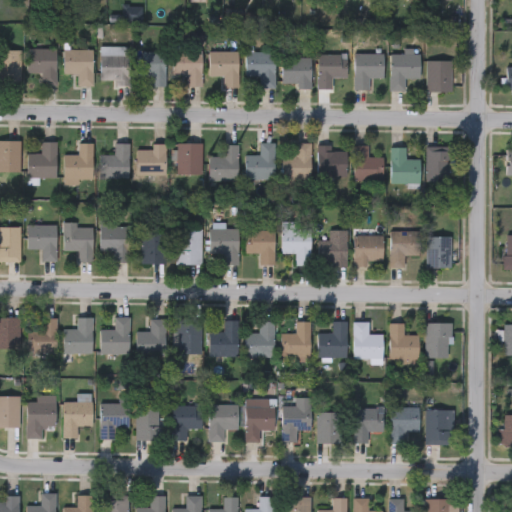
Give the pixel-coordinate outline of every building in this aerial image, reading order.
[(99,82),(99,47),(126,47),(126,82),(99,82)] [(41,84),(41,72),(26,72),(26,48),(55,48),(55,84),(41,84)] [(0,49),(19,49),(19,85),(0,85),(0,49)] [(92,49),(92,84),(75,84),(75,74),(62,74),(62,49),(92,49)] [(200,51),(200,86),(185,86),(185,74),(172,74),(172,51),(200,51)] [(222,75),(207,75),(207,51),(237,51),(237,87),(222,87),(222,75)] [(244,52),(273,51),(274,87),(258,88),(258,76),(244,76),(244,52)] [(164,52),(164,86),(149,86),(149,74),(136,74),(136,52),(164,52)] [(382,53),(382,77),(368,77),(368,89),(353,89),(353,53),(382,53)] [(419,53),(419,78),(404,78),(404,90),(389,90),(389,53),(419,53)] [(316,89),(317,54),(345,54),(345,76),(331,76),(331,89),(316,89)] [(309,89),(295,89),(295,82),(280,82),(280,57),(309,57),(309,89)] [(450,90),(425,90),(425,60),(450,60),(450,90)] [(0,140),(18,140),(18,171),(0,171),(0,140)] [(55,141),(55,177),(26,177),(26,153),(39,153),(39,141),(55,141)] [(62,154),(76,154),(76,142),(91,142),(91,179),(62,179),(62,154)] [(98,155),(113,155),(113,143),(128,143),(128,177),(98,177),(98,155)] [(201,174),(175,174),(175,143),(201,143),(201,174)] [(273,143),(273,179),(244,179),(244,155),(258,155),(258,143),(273,143)] [(280,156),(294,156),(294,143),(310,143),(310,183),(280,183),(280,156)] [(151,149),(151,144),(165,144),(165,175),(135,175),(135,149),(151,149)] [(208,181),(208,156),(221,156),(221,144),(237,144),(237,181),(208,181)] [(352,145),(366,145),(366,156),(381,156),(381,179),(352,179),(352,145)] [(404,147),(404,159),(418,159),(418,183),(389,183),(389,147),(404,147)] [(424,147),(450,147),(450,181),(424,181),(424,147)] [(345,175),(316,175),(316,148),(345,148),(345,175)] [(128,226),(128,261),(112,261),(112,250),(99,250),(99,220),(110,220),(110,226),(128,226)] [(40,260),(40,248),(26,248),(26,224),(55,224),(55,260),(40,260)] [(0,226),(18,226),(18,261),(0,261),(0,226)] [(91,227),(91,261),(77,261),(77,249),(62,249),(62,227),(91,227)] [(237,264),(222,264),(222,253),(208,253),(208,228),(237,228),(237,264)] [(200,229),(200,263),(175,263),(175,229),(200,229)] [(280,253),(280,229),(309,229),(309,264),(295,264),(295,253),(280,253)] [(273,230),(272,265),(258,265),(258,253),(244,253),(245,230),(273,230)] [(346,230),(346,266),(318,266),(318,240),(328,240),(328,230),(346,230)] [(418,230),(418,255),(404,255),(404,267),(388,267),(388,230),(418,230)] [(164,263),(139,263),(139,232),(164,232),(164,263)] [(382,235),(381,259),(366,259),(366,265),(352,265),(353,234),(382,235)] [(511,234),(511,269),(503,269),(503,234),(511,234)] [(424,267),(424,236),(449,236),(449,267),(424,267)] [(0,348),(0,317),(19,317),(19,348),(0,348)] [(40,329),(40,317),(55,317),(55,353),(25,353),(25,329),(40,329)] [(61,329),(75,329),(75,317),(91,317),(91,353),(71,353),(71,360),(61,360),(61,329)] [(128,317),(128,354),(99,354),(99,329),(113,329),(113,317),(128,317)] [(200,354),(173,354),(174,318),(200,318),(200,354)] [(135,331),(148,331),(148,319),(165,319),(165,356),(135,356),(135,331)] [(237,320),(237,356),(207,356),(207,333),(222,333),(222,320),(237,320)] [(273,321),(273,356),(244,356),(244,333),(258,333),(258,321),(273,321)] [(309,321),(309,360),(280,360),(280,333),(294,333),(294,321),(309,321)] [(345,357),(316,357),(316,333),(331,333),(331,321),(345,321),(345,357)] [(367,321),(367,334),(381,334),(381,358),(352,358),(352,321),(367,321)] [(388,358),(388,323),(403,323),(403,334),(417,334),(417,358),(388,358)] [(449,323),(449,358),(424,358),(424,323),(449,323)] [(511,324),(511,355),(502,355),(502,324),(511,324)] [(54,395),(54,427),(41,427),(41,437),(25,437),(25,402),(34,402),(34,395),(54,395)] [(18,427),(0,427),(0,396),(18,396),(18,427)] [(274,399),(274,430),(258,430),(258,441),(244,441),(244,399),(274,399)] [(91,426),(76,426),(76,437),(61,437),(62,401),(91,401),(91,426)] [(99,403),(128,403),(128,427),(114,427),(114,439),(99,439),(99,403)] [(171,404),(200,404),(200,428),(185,428),(185,439),(171,439),(171,404)] [(157,405),(157,439),(134,439),(134,405),(157,405)] [(236,405),(236,429),(222,429),(223,441),(207,441),(207,405),(236,405)] [(309,430),(296,430),(296,441),(280,441),(280,405),(309,405),(309,430)] [(381,431),(367,431),(367,443),(352,443),(352,408),(381,408),(381,431)] [(389,408),(420,408),(420,431),(403,431),(403,443),(389,443),(389,408)] [(424,444),(424,410),(451,410),(451,444),(424,444)] [(338,443),(315,443),(315,412),(338,412),(338,443)] [(496,428),(503,428),(503,414),(511,414),(511,445),(496,445),(496,428)] [(24,511),(25,505),(39,505),(39,493),(55,493),(55,511),(24,511)] [(91,495),(91,511),(61,511),(61,506),(75,506),(75,495),(91,495)] [(200,495),(200,511),(171,511),(171,507),(184,507),(184,495),(200,495)] [(17,496),(17,511),(0,511),(0,502),(3,502),(3,496),(17,496)] [(104,511),(104,509),(100,509),(100,496),(128,496),(127,511),(104,511)] [(164,511),(134,511),(134,507),(149,507),(149,496),(164,496),(164,511)] [(207,511),(207,508),(221,507),(221,496),(236,496),(236,511),(207,511)] [(273,511),(243,511),(243,509),(257,509),(257,496),(275,496),(275,509),(273,509),(273,511)] [(283,511),(283,496),(309,496),(309,511),(283,511)] [(316,511),(316,509),(331,509),(331,497),(346,497),(346,511),(316,511)] [(352,511),(352,497),(367,497),(367,509),(381,509),(381,511),(352,511)] [(388,511),(388,498),(402,498),(402,509),(417,509),(417,511),(388,511)] [(449,511),(424,511),(424,498),(450,498),(450,509),(449,509),(449,511)] [(511,511),(504,511),(505,509),(500,509),(501,499),(511,499),(511,511)]
